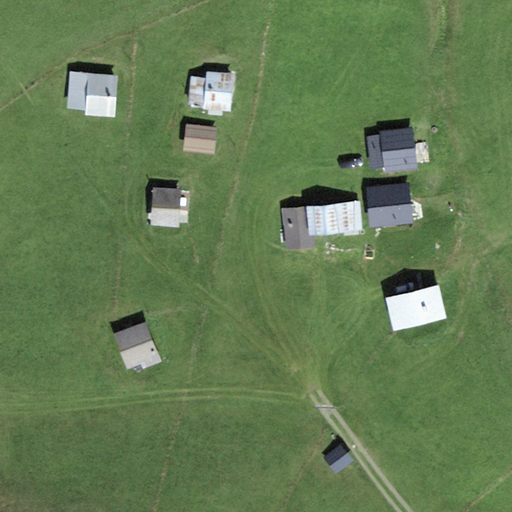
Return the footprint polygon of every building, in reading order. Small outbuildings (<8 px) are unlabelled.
[(117,76),(88,75),(70,72),(67,109),(86,111),(86,116),(115,117),(117,76)] [(231,112),(233,75),(206,73),(206,80),(205,107),(204,111),(231,112)] [(188,104),(205,107),(206,80),(191,77),(188,104)] [(217,128),(186,125),(183,151),(214,155),(217,128)] [(417,169),(412,128),(380,132),(380,136),(384,168),(384,173),(417,169)] [(384,168),(380,136),(366,138),(370,170),(384,168)] [(366,188),(370,228),(413,224),(409,184),(366,188)] [(180,189),(153,188),(151,225),(178,227),(178,223),(188,223),(189,192),(180,192),(180,189)] [(314,236),(362,231),(359,202),(306,208),(309,236),(314,236)] [(286,251),(311,248),(315,248),(314,236),(309,236),(306,208),(281,210),(284,239),(286,251)] [(438,285),(385,298),(393,332),(447,319),(438,285)] [(160,363),(146,323),(128,329),(113,334),(126,370),(141,365),(143,369),(160,363)] [(323,459),(335,475),(354,461),(342,445),(323,459)]
